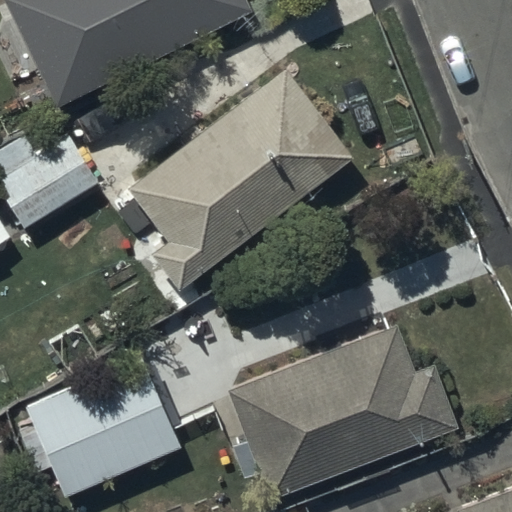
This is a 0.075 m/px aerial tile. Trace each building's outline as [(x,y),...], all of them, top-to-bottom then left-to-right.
[(241,0),(0,0),(0,3),(8,18),(0,22),(0,65),(10,86),(35,74),(53,109),(248,12),(241,0)] [(281,68),(121,187),(158,238),(141,250),(172,290),(349,158),(281,68)] [(64,133),(0,173),(0,192),(24,230),(97,185),(64,133)] [(240,441),(225,446),(238,480),(253,474),(263,501),(455,427),(429,359),(410,366),(393,323),(220,389),(240,441)] [(137,357),(20,407),(26,421),(14,426),(34,475),(49,468),(61,496),(176,448),(137,357)] [(511,511),(511,487),(452,511),(511,511)]
